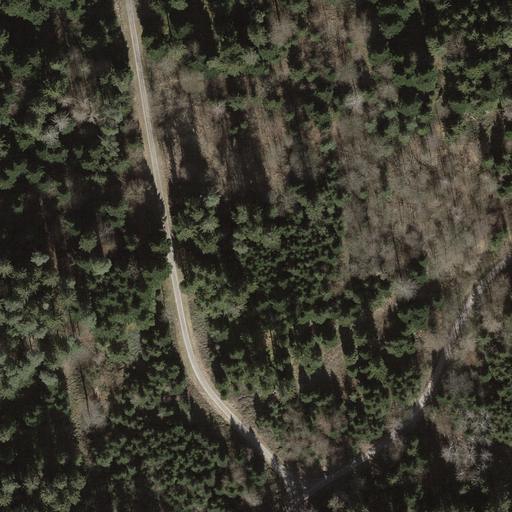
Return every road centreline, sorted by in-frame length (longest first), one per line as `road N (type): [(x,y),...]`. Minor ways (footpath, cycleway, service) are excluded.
road 1 (track): [(127,0),(190,352),(213,395),(305,495)]
road 2 (track): [(290,511),(408,422),(466,308),(511,258)]
road 3 (track): [(0,118),(22,111),(35,92),(76,0)]
